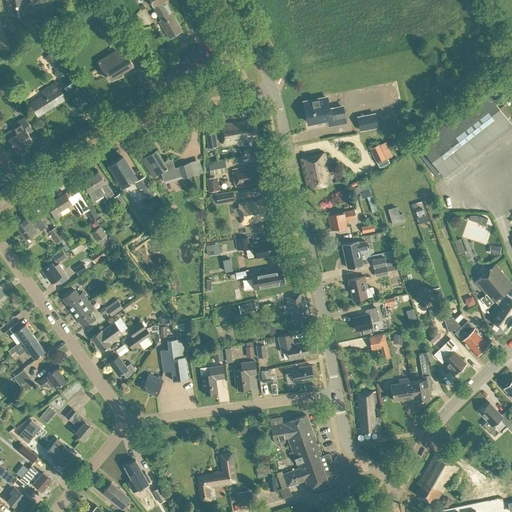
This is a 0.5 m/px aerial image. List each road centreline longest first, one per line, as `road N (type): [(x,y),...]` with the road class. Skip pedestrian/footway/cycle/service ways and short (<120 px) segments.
road 1 (unclassified): [(335,392),(273,89)]
road 2 (residential): [(124,423),(0,244)]
road 3 (residential): [(124,423),(335,392)]
road 4 (residential): [(0,209),(161,107)]
road 5 (tertiary): [(399,480),(449,407),(511,347)]
road 6 (residential): [(251,511),(326,495),(363,460)]
